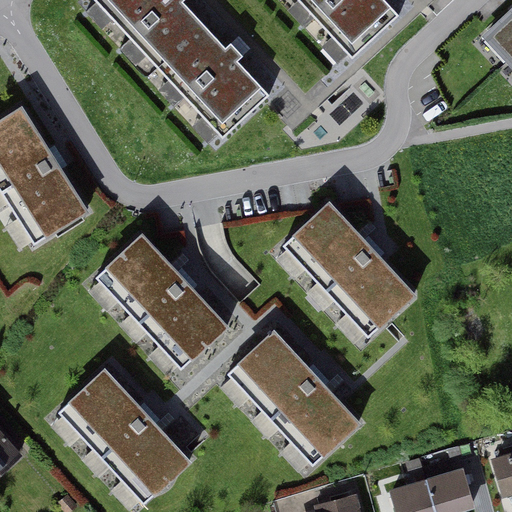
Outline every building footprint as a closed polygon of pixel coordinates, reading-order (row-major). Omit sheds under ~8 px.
[(177,0),(95,0),(90,5),(155,75),(221,145),(270,99),(231,57),(205,29),(177,0)] [(294,0),(351,61),(398,18),(380,0),(294,0)] [(511,7),(480,38),(505,65),(511,72),(511,7)] [(49,153),(19,107),(0,118),(0,189),(33,242),(84,211),(49,153)] [(372,250),(330,203),(280,247),(363,339),(412,294),(372,250)] [(178,276),(143,238),(97,279),(179,370),(225,329),(178,276)] [(311,372),(273,330),(226,373),(308,464),(355,421),(311,372)] [(142,409),(107,370),(58,414),(140,505),(189,461),(142,409)] [(0,470),(19,453),(0,432),(0,470)] [(459,447),(461,455),(469,453),(467,445),(459,447)] [(503,494),(511,490),(511,456),(510,457),(494,462),(503,494)] [(395,511),(451,511),(471,506),(463,480),(460,472),(425,483),(390,493),(395,509),(395,511)] [(354,511),(352,500),(328,506),(318,509),(318,511),(354,511)]
